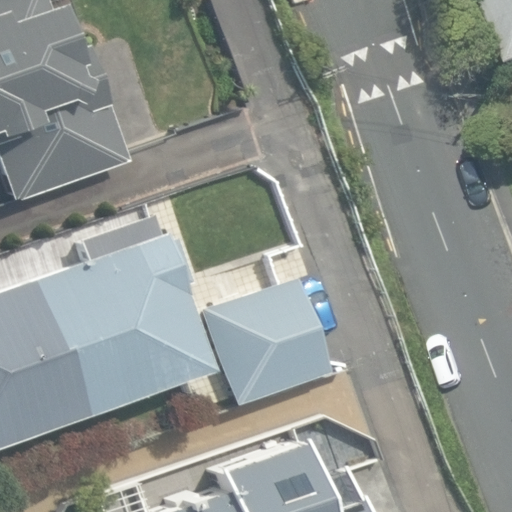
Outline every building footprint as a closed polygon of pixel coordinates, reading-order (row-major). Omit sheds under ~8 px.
[(57,51),(38,0),(0,0),(0,194),(1,198),(117,157),(78,44),(57,51)] [(511,0),(485,0),(510,66),(511,65),(511,0)] [(0,435),(199,367),(152,228),(145,230),(138,211),(64,237),(71,256),(0,280),(0,435)] [(278,275),(191,305),(224,404),(312,374),(278,275)] [(301,479),(288,439),(202,467),(209,489),(138,511),(348,511),(334,468),(301,479)]
